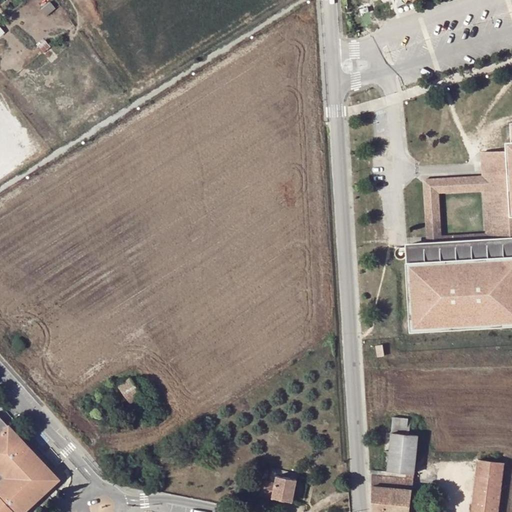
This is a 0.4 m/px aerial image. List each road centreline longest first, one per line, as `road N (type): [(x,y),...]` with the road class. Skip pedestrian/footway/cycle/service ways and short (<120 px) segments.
road 1 (tertiary): [(336,95),(362,511)]
road 2 (tertiary): [(0,162),(93,142),(196,77),(270,60)]
road 3 (unclassified): [(102,489),(0,374)]
road 4 (unknown): [(384,72),(396,135),(388,224)]
